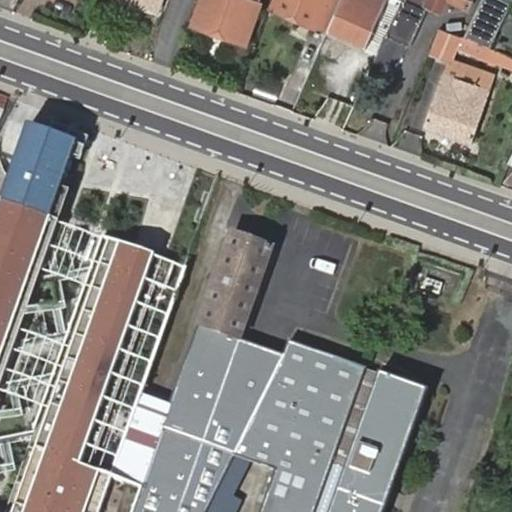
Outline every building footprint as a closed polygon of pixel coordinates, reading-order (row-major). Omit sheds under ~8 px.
[(125,0),(139,4),(158,11),(161,0),(125,0)] [(245,44),(261,0),(202,0),(194,25),(214,32),(224,36),(245,44)] [(315,27),(327,32),(341,0),(276,0),(273,8),(315,27)] [(366,49),(378,54),(402,0),(401,0),(341,0),(327,32),(366,49)] [(446,0),(449,1),(469,9),(472,0),(405,0),(390,35),(411,45),(430,4),(431,0),(446,0)] [(446,0),(431,0),(430,4),(444,11),(449,1),(446,0)] [(511,55),(511,52),(511,25),(507,23),(496,49),(511,55)] [(441,29),(431,54),(451,62),(457,48),(496,64),(500,53),(489,48),(465,39),(441,29)] [(472,145),(491,92),(443,75),(425,128),(472,145)] [(30,129),(3,204),(55,223),(82,148),(30,129)] [(112,477),(141,396),(185,269),(165,262),(61,225),(55,223),(3,204),(0,211),(0,511),(136,511),(145,489),(142,488),(112,477)] [(207,511),(235,456),(285,359),(247,344),(244,342),(274,248),(233,235),(201,327),(198,326),(171,407),(142,488),(145,489),(136,511),(207,511)] [(235,456),(252,463),(276,470),(261,511),(386,511),(389,505),(394,490),(429,391),(405,384),(380,375),(366,370),(292,344),(285,359),(235,456)] [(142,488),(171,407),(168,406),(141,396),(112,477),(142,488)] [(235,456),(207,511),(241,511),(245,505),(234,499),(252,463),(235,456)]
